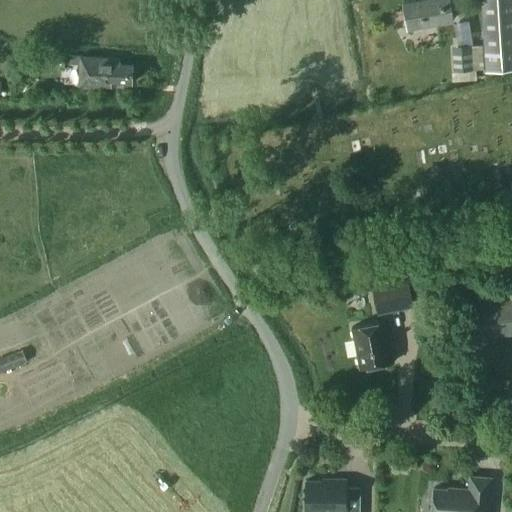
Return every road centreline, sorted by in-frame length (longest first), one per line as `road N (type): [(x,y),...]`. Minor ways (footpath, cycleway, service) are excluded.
road 1 (unclassified): [(291,427),(278,362),(180,194),(169,155),(202,0)]
road 2 (residential): [(291,427),(511,440)]
